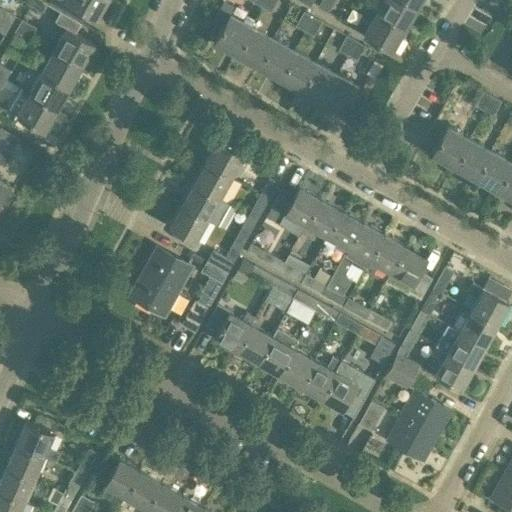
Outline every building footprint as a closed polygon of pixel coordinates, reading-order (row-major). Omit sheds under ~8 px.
[(96,17),(105,0),(48,0),(46,3),(59,10),(80,22),(86,11),(96,17)] [(271,11),(276,0),(264,0),(261,6),(271,11)] [(327,11),(332,0),(320,0),(318,6),(327,11)] [(403,27),(416,6),(406,0),(381,0),(375,10),(403,27)] [(0,19),(10,24),(15,16),(15,15),(0,7),(0,6),(0,19)] [(80,65),(92,43),(74,33),(80,22),(59,10),(53,21),(64,27),(51,49),(80,65)] [(304,30),(312,15),(303,10),(295,25),(304,30)] [(390,48),(403,27),(375,10),(362,31),(390,48)] [(235,54),(251,25),(229,12),(222,25),(214,20),(208,31),(216,35),(213,42),(235,54)] [(313,35),(322,20),(312,15),(304,30),(313,35)] [(30,37),(36,27),(21,18),(15,28),(30,37)] [(0,30),(5,33),(10,24),(0,19),(0,30)] [(256,66),(272,37),(251,25),(235,54),(256,66)] [(25,45),(30,37),(15,28),(11,37),(25,45)] [(347,53),(355,39),(345,34),(338,48),(347,53)] [(278,78),(294,48),(272,37),(256,66),(278,78)] [(357,58),(364,44),(355,39),(347,53),(357,58)] [(299,90),(315,60),(294,48),(278,78),(299,90)] [(68,86),(80,66),(80,65),(51,49),(39,70),(68,86)] [(321,101),(337,72),(315,60),(299,90),(321,101)] [(0,75),(6,79),(7,79),(12,70),(0,62),(0,75)] [(56,108),(68,86),(39,70),(27,91),(56,108)] [(343,114),(359,84),(337,72),(321,101),(343,114)] [(483,109),(491,94),(482,89),(474,104),(483,109)] [(43,129),(56,108),(27,91),(15,113),(43,129)] [(482,139),(492,121),(490,120),(493,114),(492,114),(500,99),(491,94),(483,109),(484,109),(480,116),(471,133),(482,139)] [(453,165),(469,137),(447,124),(431,153),(453,165)] [(1,146),(9,132),(0,127),(0,126),(0,145),(1,146)] [(10,151),(18,137),(9,132),(1,146),(10,151)] [(474,177),(490,148),(469,137),(453,165),(474,177)] [(230,175),(243,154),(216,139),(204,161),(230,175)] [(495,189),(511,160),(490,148),(474,177),(495,189)] [(511,198),(511,160),(495,189),(511,198)] [(218,197),(219,196),(230,175),(204,161),(192,182),(218,197)] [(270,196),(273,190),(281,175),(272,170),(259,193),(263,195),(265,193),(270,196)] [(0,199),(8,185),(0,179),(0,199)] [(218,197),(192,182),(180,204),(206,219),(207,218),(217,223),(229,202),(219,196),(218,197)] [(283,183),(271,205),(283,212),(279,219),(301,231),(305,223),(321,196),(298,184),(295,190),(283,183)] [(263,195),(259,193),(248,213),(257,218),(270,196),(265,193),(263,195)] [(326,235),(341,208),(321,196),(305,223),(326,235)] [(194,240),(206,219),(180,204),(168,225),(194,240)] [(348,247),(363,220),(341,208),(326,235),(347,246),(348,247)] [(246,238),(257,218),(248,213),(235,235),(240,238),(242,234),(246,238)] [(363,269),(384,232),(363,220),(348,247),(347,246),(334,269),(325,284),(323,288),(326,290),(323,294),(343,305),(348,296),(342,293),(351,278),(346,275),(345,272),(350,262),(363,269)] [(390,270),(405,243),(384,232),(363,269),(372,274),(377,263),(390,270)] [(228,271),(246,238),(242,234),(240,238),(235,235),(227,250),(215,244),(206,259),(228,271)] [(281,271),(283,267),(279,265),(282,260),(250,242),(245,250),(257,257),(281,271)] [(412,283),(427,255),(405,243),(390,270),(412,283)] [(177,259),(156,247),(142,270),(177,290),(191,265),(177,257),(177,259)] [(193,252),(190,256),(200,261),(202,257),(193,252)] [(242,283),(243,281),(252,264),(242,258),(231,278),(242,283)] [(208,307),(217,290),(228,271),(206,259),(200,270),(210,275),(196,300),(208,307)] [(301,281),(306,273),(282,260),(279,265),(283,267),(281,271),(301,281)] [(273,285),(275,282),(271,280),(274,275),(254,264),(249,272),(273,285)] [(441,291),(453,270),(444,265),(431,288),(435,292),(437,288),(441,291)] [(163,314),(177,290),(142,270),(129,293),(150,306),(163,314)] [(323,294),(326,290),(323,288),(325,284),(306,273),(301,281),(323,294)] [(292,296),(297,288),(274,275),(271,280),(275,282),(273,285),(292,296)] [(488,276),(482,285),(501,295),(506,286),(488,276)] [(496,323),(508,301),(481,287),(472,281),(467,290),(476,295),(469,308),(496,323)] [(315,309),(317,305),(314,303),(316,299),(297,288),(292,296),(315,309)] [(429,313),(441,291),(437,288),(435,292),(431,288),(420,308),(429,313)] [(366,318),(368,313),(365,311),(367,307),(348,296),(343,305),(366,318)] [(334,320),(339,311),(316,299),(314,303),(317,305),(315,309),(334,320)] [(196,328),(208,307),(196,300),(184,322),(196,328)] [(386,329),(391,320),(367,307),(365,311),(368,313),(366,318),(386,329)] [(418,333),(429,313),(420,308),(407,331),(412,334),(414,331),(418,333)] [(484,345),(496,323),(469,308),(458,329),(457,330),(484,345)] [(234,349),(249,322),(228,310),(213,336),(234,349)] [(357,333),(360,329),(357,327),(359,323),(339,311),(334,320),(357,333)] [(256,361),(271,334),(249,322),(234,349),(256,361)] [(377,344),(382,336),(359,323),(357,327),(360,329),(357,333),(377,344)] [(472,366),(484,345),(457,330),(458,329),(448,323),(443,332),(453,338),(446,350),(446,351),(472,366)] [(297,338),(276,326),(271,335),(271,334),(256,361),(277,373),(292,346),(292,347),(297,338)] [(405,356),(418,333),(414,331),(412,334),(407,331),(390,362),(411,374),(417,362),(405,356)] [(460,387),(472,366),(446,351),(446,350),(435,344),(430,353),(441,359),(434,373),(460,387)] [(312,358),(292,347),(292,346),(277,373),(298,384),(312,358)] [(312,358),(298,384),(320,397),(334,370),(341,359),(332,355),(326,366),(312,358)] [(374,378),(341,360),(341,359),(334,370),(320,397),(353,415),(374,378)] [(405,384),(411,374),(390,362),(384,372),(405,384)] [(435,433),(448,409),(427,397),(427,396),(414,389),(400,413),(435,433)] [(370,430),(383,407),(369,400),(357,422),(370,430)] [(422,457),(435,433),(400,413),(386,438),(398,445),(398,444),(422,457)] [(55,460),(59,451),(47,446),(53,432),(25,420),(15,444),(43,455),(55,460)] [(34,477),(43,455),(15,444),(6,465),(34,477)] [(85,473),(96,453),(87,448),(74,471),(79,474),(81,471),(85,473)] [(125,496),(140,470),(118,457),(103,483),(125,496)] [(0,489),(24,500),(34,477),(6,465),(0,478),(0,489)] [(146,508),(161,482),(140,470),(125,496),(146,508)] [(73,494),(85,473),(81,471),(79,474),(74,471),(64,490),(73,494)] [(511,507),(511,475),(504,472),(491,495),(504,503),(511,507)] [(153,511),(171,511),(182,494),(161,482),(146,508),(153,511)] [(0,511),(18,511),(24,500),(0,489),(0,511)] [(52,511),(62,511),(73,494),(64,490),(51,511),(52,511)] [(87,511),(94,500),(81,493),(69,511),(87,511)] [(199,511),(203,505),(182,494),(171,511),(199,511)]
